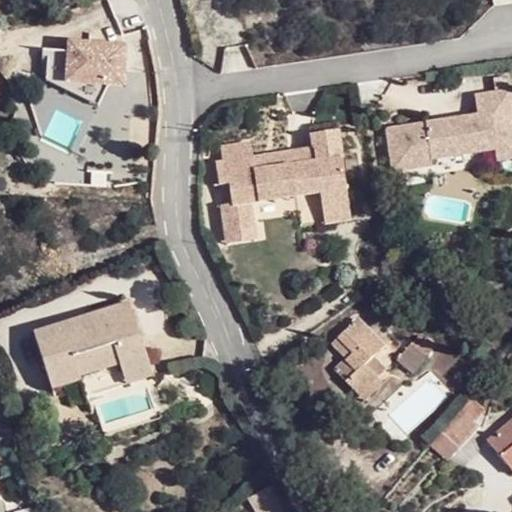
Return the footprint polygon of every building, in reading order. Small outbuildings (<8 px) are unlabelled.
[(63,51),(45,51),(44,86),(125,87),(125,41),(63,41),(63,51)] [(511,139),(511,113),(509,94),(474,99),(477,119),(386,132),(392,174),(430,169),(429,161),(495,149),(494,143),(511,139)] [(264,172),(262,159),(251,161),(222,165),(214,166),(217,187),(227,185),(231,206),(220,207),(227,246),(254,242),(251,219),(320,208),(323,226),(348,222),(336,132),(310,136),(314,165),(264,172)] [(511,139),(494,143),(495,149),(497,161),(511,158),(511,139)] [(249,146),(220,151),(222,165),(251,161),(249,146)] [(348,222),(323,226),(325,239),(350,235),(348,222)] [(254,242),(227,246),(229,261),(257,257),(254,242)] [(78,400),(125,385),(120,373),(145,365),(125,304),(29,335),(49,391),(73,385),(78,400)] [(356,396),(374,378),(363,367),(383,348),(356,321),(337,340),(351,354),(344,361),(333,372),(356,396)] [(351,354),(337,340),(330,347),(344,361),(351,354)] [(413,375),(427,357),(411,345),(397,362),(413,375)] [(150,378),(145,365),(120,373),(125,385),(150,378)] [(374,378),(356,396),(361,402),(379,383),(374,378)] [(482,412),(468,399),(468,400),(440,434),(459,450),(478,427),(473,424),(482,412)] [(511,420),(486,442),(511,474),(511,420)]
